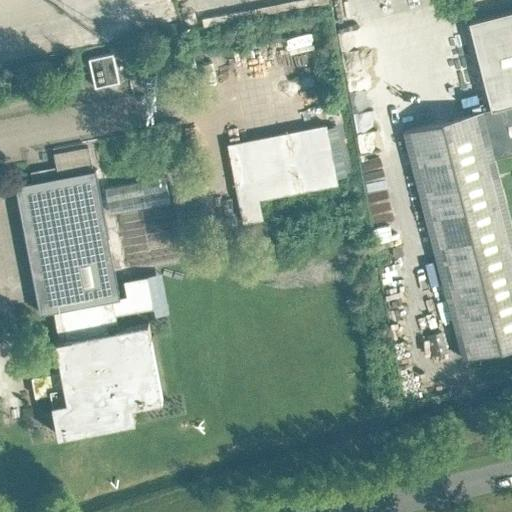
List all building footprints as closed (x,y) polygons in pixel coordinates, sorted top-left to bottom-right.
[(511,8),(469,19),(491,106),(403,128),(463,357),(511,344),(511,225),(494,156),(511,151),(511,8)] [(95,85),(119,79),(112,51),(88,56),(95,85)] [(243,220),(263,216),(260,197),(338,181),(326,122),(227,141),(243,220)] [(32,179),(93,167),(88,143),(53,150),(56,164),(30,169),(32,179)] [(93,167),(32,179),(15,182),(40,311),(54,308),(60,338),(56,339),(65,384),(50,387),(58,434),(135,419),(132,404),(162,398),(147,321),(117,327),(114,312),(153,304),(147,273),(124,278),(126,292),(120,294),(95,166),(93,167)] [(109,207),(170,199),(167,173),(106,181),(109,207)] [(427,332),(432,353),(447,349),(442,329),(427,332)]
